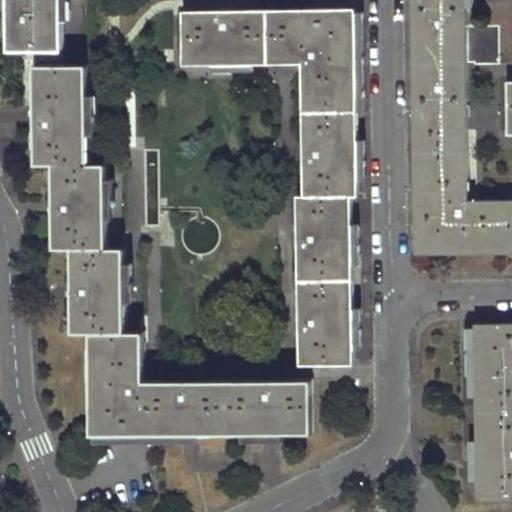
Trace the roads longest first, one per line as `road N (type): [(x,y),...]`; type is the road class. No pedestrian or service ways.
road 1 (residential): [(408,303),(390,253),(386,0)]
road 2 (residential): [(0,216),(9,247),(16,388),(61,511)]
road 3 (residential): [(266,511),(365,462),(381,445),(396,401),(393,322),(408,303)]
